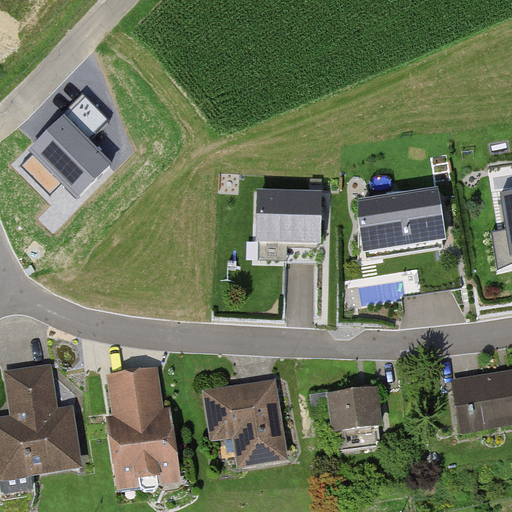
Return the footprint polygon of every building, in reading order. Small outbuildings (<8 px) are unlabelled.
[(437,195),(362,207),(362,224),(363,229),(360,229),(359,255),(366,253),(366,255),(444,243),(437,195)] [(511,195),(501,198),(511,260),(511,195)] [(320,199),(260,198),(259,243),(319,245),(320,199)] [(89,475),(77,413),(63,415),(55,368),(7,377),(15,423),(0,425),(0,487),(3,503),(42,495),(40,484),(89,475)] [(190,491),(178,415),(169,417),(162,373),(113,381),(120,425),(116,426),(128,502),(190,491)] [(511,374),(449,383),(457,438),(511,430),(511,374)] [(284,466),(273,385),(205,394),(212,447),(233,444),(237,473),(284,466)] [(373,393),(322,399),(327,439),(378,433),(373,393)]
